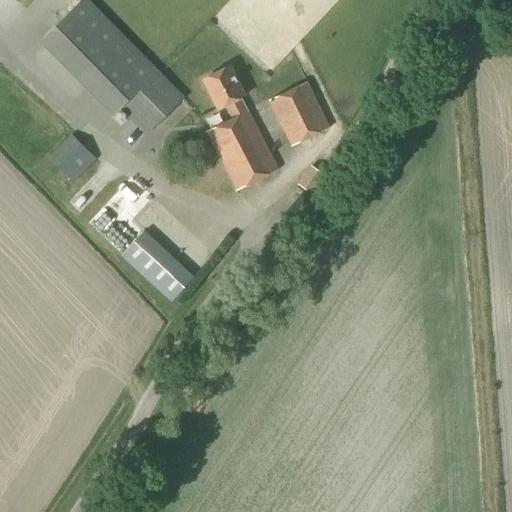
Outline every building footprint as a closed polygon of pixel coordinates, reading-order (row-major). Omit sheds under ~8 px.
[(148,135),(183,100),(83,1),(41,44),(115,117),(122,110),(148,135)] [(218,110),(226,107),(232,120),(207,133),(237,192),(278,171),(248,112),(248,113),(241,99),(244,97),(229,68),(204,81),(218,110)] [(292,147),(329,129),(306,83),(270,102),(292,147)] [(73,183),(96,160),(72,137),(49,160),(73,183)] [(310,194),(323,175),(312,167),(299,186),(310,194)] [(172,302),(192,280),(142,233),(122,256),(172,302)]
